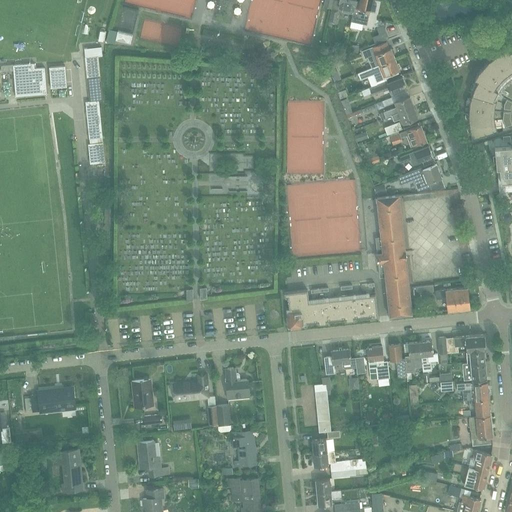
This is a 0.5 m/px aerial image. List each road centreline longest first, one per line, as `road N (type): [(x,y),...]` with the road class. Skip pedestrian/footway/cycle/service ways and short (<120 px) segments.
road 1 (residential): [(499,317),(464,163),(399,0)]
road 2 (residential): [(272,340),(499,317)]
road 3 (residential): [(98,360),(272,340)]
road 4 (residential): [(288,511),(272,340)]
road 5 (residential): [(114,511),(98,360)]
